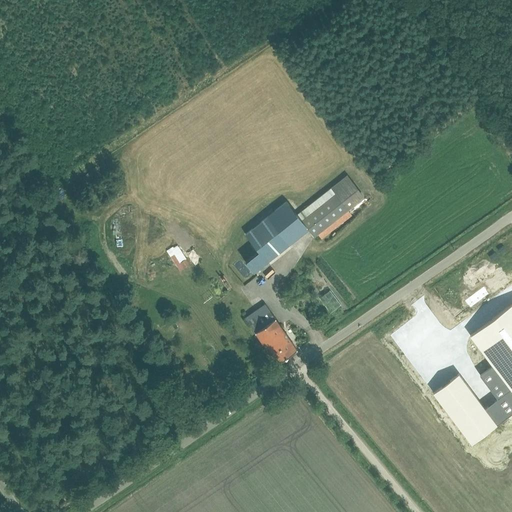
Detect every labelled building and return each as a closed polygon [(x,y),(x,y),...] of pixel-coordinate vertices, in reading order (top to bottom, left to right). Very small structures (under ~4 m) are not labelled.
[(246,264),(254,275),(291,245),(291,246),(309,232),(315,238),(364,198),(347,177),(278,232),(267,218),(245,236),(259,253),(246,264)] [(189,266),(186,260),(180,264),(184,270),(189,266)] [(320,300),(331,314),(341,306),(330,292),(320,300)] [(432,390),(470,444),(511,414),(511,301),(468,332),(491,364),(478,373),(479,374),(466,382),(459,371),(432,390)] [(245,319),(255,334),(275,321),(264,306),(245,319)] [(297,352),(297,351),(275,321),(255,334),(277,365),(278,365),(283,361),(287,362),(290,359),(291,356),(297,352)]
